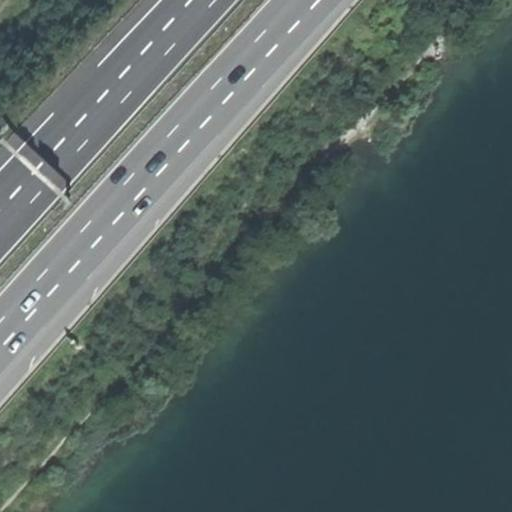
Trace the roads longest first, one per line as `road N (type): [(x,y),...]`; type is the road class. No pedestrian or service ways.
road 1 (trunk): [(0,332),(305,0)]
road 2 (trunk): [(149,53),(0,237)]
road 3 (trunk): [(149,53),(0,195)]
